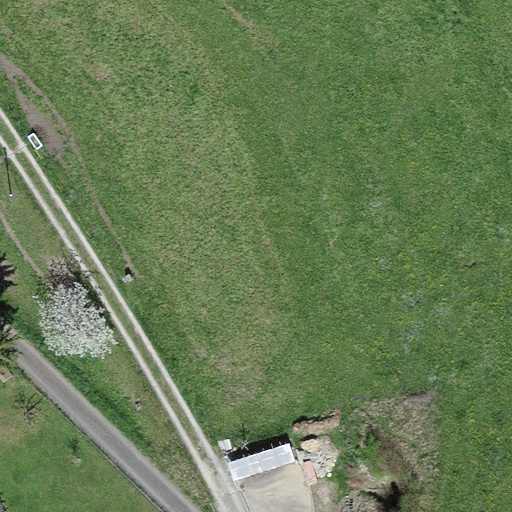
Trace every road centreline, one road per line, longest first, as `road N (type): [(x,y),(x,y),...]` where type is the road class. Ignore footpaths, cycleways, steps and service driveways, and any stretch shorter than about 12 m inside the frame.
road 1 (track): [(0,135),(175,403),(230,511)]
road 2 (track): [(0,336),(187,511)]
